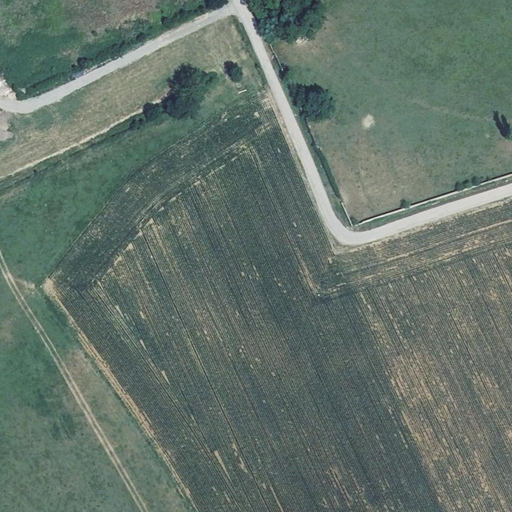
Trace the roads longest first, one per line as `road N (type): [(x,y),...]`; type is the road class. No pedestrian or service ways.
road 1 (residential): [(236,0),(333,226),(350,242)]
road 2 (track): [(350,242),(511,193)]
